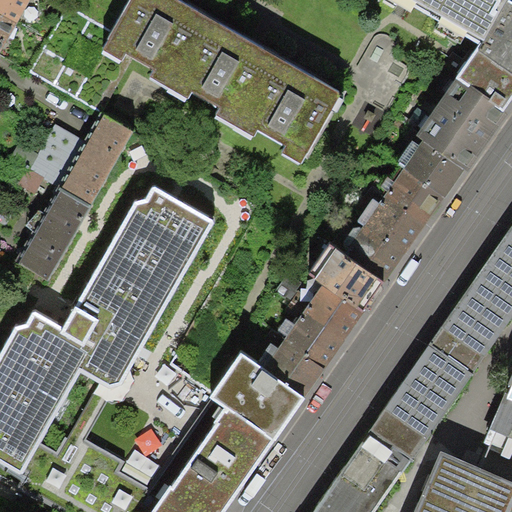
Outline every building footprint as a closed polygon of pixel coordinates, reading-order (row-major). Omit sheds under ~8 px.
[(14,0),(0,0),(0,15),(5,18),(13,22),(22,6),(20,5),(19,7),(13,4),(14,0)] [(147,77),(167,88),(207,18),(174,0),(70,0),(28,75),(93,111),(125,55),(152,70),(147,77)] [(399,0),(479,45),(504,0),(399,0)] [(511,0),(504,0),(479,45),(477,49),(511,74),(511,0)] [(214,114),(233,125),(273,56),(246,41),(207,18),(167,88),(185,98),(189,91),(218,107),(214,114)] [(501,109),(502,108),(503,109),(506,104),(510,98),(509,97),(511,93),(511,74),(477,49),(475,48),(455,77),(460,80),(501,109)] [(296,69),(273,56),(233,125),(251,136),(255,129),(284,145),(279,152),(298,163),(303,155),(304,156),(339,94),(296,69)] [(460,80),(420,138),(461,167),(469,155),(501,109),(460,80)] [(129,132),(100,115),(83,144),(52,127),(35,156),(26,171),(40,179),(57,189),(87,206),(129,132)] [(404,169),(441,195),(447,186),(461,167),(420,138),(410,131),(404,139),(418,149),(404,169)] [(26,171),(35,156),(18,147),(9,162),(26,171)] [(375,180),(369,188),(421,224),(427,215),(441,195),(404,169),(390,190),(375,180)] [(26,171),(18,186),(31,195),(40,179),(26,171)] [(120,376),(122,375),(209,223),(209,220),(153,188),(150,189),(144,200),(133,203),(61,329),(33,313),(31,313),(25,324),(14,327),(0,351),(0,461),(24,475),(17,487),(18,490),(34,500),(38,499),(60,511),(151,511),(156,504),(144,496),(146,493),(146,490),(115,473),(120,465),(119,463),(80,440),(78,441),(75,447),(63,440),(54,455),(35,444),(78,369),(102,383),(105,378),(110,370),(120,376)] [(408,243),(421,224),(369,188),(363,197),(378,207),(364,227),(401,253),(408,243)] [(87,206),(57,189),(16,262),(45,279),(87,206)] [(387,272),(401,253),(364,227),(350,247),(335,237),(329,245),(380,281),(381,281),(387,272)] [(428,345),(469,373),(511,311),(511,232),(508,230),(428,345)] [(307,273),(323,284),(360,310),(368,299),(380,281),(329,245),(327,244),(307,273)] [(289,303),(340,339),(348,328),(361,310),(360,310),(323,284),(310,304),(293,292),(298,285),(286,276),(275,293),(289,303)] [(297,322),(283,342),(320,368),(328,357),(340,339),(289,303),(283,312),(297,322)] [(305,389),(320,368),(283,342),(269,332),(263,340),(277,350),(263,370),(300,396),(305,389)] [(469,373),(428,345),(367,432),(408,461),(469,373)] [(279,427),(300,396),(263,370),(239,353),(210,394),(226,405),(271,437),(279,427)] [(511,511),(511,382),(491,431),(511,439),(511,488),(441,457),(417,511),(511,511)] [(271,437),(226,405),(156,504),(151,511),(219,511),(245,474),(271,437)] [(371,511),(408,461),(367,432),(310,511),(371,511)]
